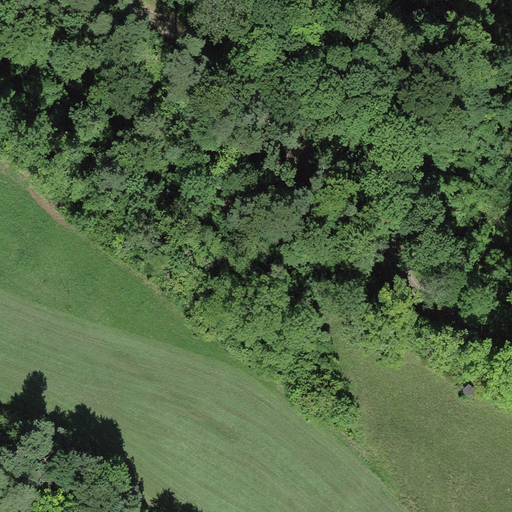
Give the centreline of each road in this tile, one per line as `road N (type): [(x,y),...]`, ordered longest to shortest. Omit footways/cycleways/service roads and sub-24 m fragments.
road 1 (track): [(511,351),(443,315),(304,152),(208,56),(133,0)]
road 2 (track): [(194,511),(0,397)]
